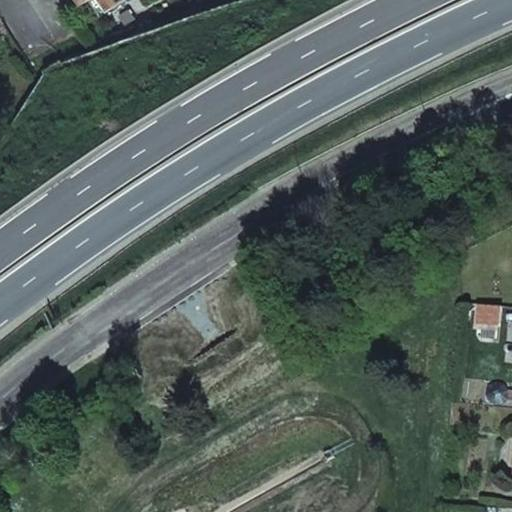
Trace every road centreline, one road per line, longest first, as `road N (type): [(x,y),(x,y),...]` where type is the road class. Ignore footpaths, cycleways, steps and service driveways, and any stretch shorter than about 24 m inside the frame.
road 1 (tertiary): [(0,397),(210,249),(357,164),(511,95)]
road 2 (trunk): [(0,304),(96,230),(295,109),(511,4)]
road 3 (trunk): [(415,0),(258,78),(0,249)]
